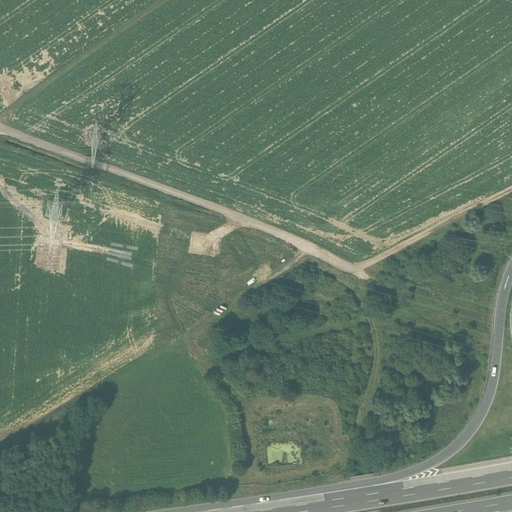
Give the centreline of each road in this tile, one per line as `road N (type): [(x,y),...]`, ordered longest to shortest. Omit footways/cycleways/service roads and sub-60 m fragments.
road 1 (track): [(0,131),(247,222),(364,281)]
road 2 (motorway): [(511,268),(491,389),(470,431),(431,464),(337,504)]
road 3 (track): [(0,125),(179,0)]
road 4 (track): [(212,380),(188,335),(307,249)]
road 5 (track): [(347,272),(511,189)]
road 6 (motorway): [(511,472),(337,504)]
road 7 (track): [(369,419),(389,357),(385,321),(354,275)]
